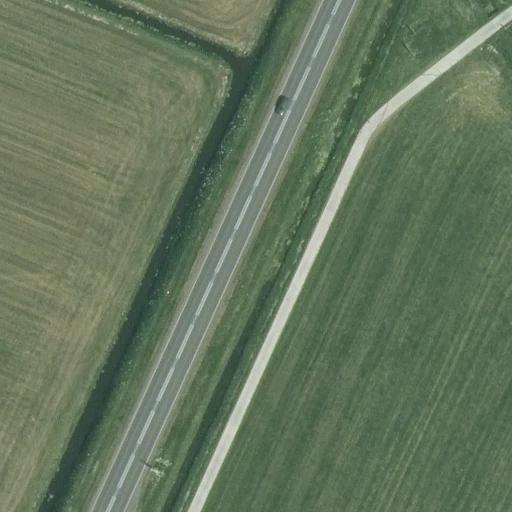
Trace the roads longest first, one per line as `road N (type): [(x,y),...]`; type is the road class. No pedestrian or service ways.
road 1 (track): [(196,511),(363,145),(452,59),(511,16)]
road 2 (trunk): [(105,511),(336,0)]
